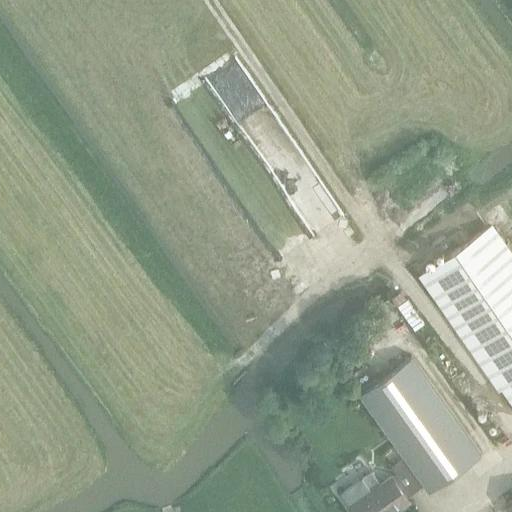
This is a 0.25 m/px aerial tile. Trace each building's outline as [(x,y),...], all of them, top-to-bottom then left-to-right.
[(511,403),(511,258),(489,225),(421,273),(454,320),(511,403)] [(358,395),(404,457),(423,486),(428,492),(480,454),(412,356),(358,395)] [(331,375),(321,374),(319,384),(329,386),(331,375)] [(406,498),(423,486),(404,457),(391,466),(394,473),(380,483),(371,471),(339,493),(352,511),(393,511),(409,501),(406,498)] [(511,511),(511,498),(502,506),(506,511),(511,511)]
